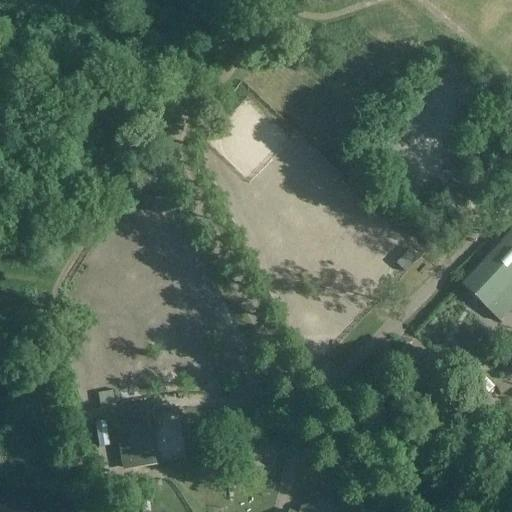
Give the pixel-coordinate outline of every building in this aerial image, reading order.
[(511,231),(460,287),(498,323),(511,308),(511,231)] [(429,320),(446,336),(454,327),(437,311),(429,320)] [(474,356),(493,336),(483,326),(464,346),(474,356)] [(408,345),(406,347),(394,360),(418,382),(431,368),(408,345)] [(155,467),(146,412),(114,417),(122,472),(155,467)] [(289,511),(288,511),(287,511),(358,511),(359,511),(330,498),(299,508),(296,511),(289,511)]
